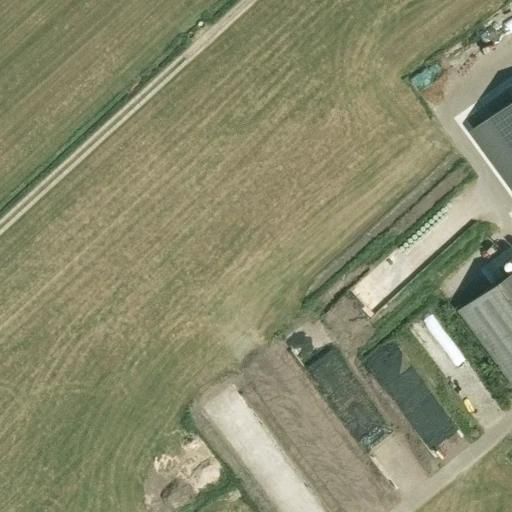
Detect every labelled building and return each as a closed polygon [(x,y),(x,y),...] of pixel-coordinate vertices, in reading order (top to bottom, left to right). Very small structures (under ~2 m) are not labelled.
[(511,98),(472,127),(511,182),(511,98)] [(461,247),(501,207),(478,184),(438,224),(461,247)] [(447,238),(432,240),(435,257),(450,255),(447,238)] [(511,268),(457,309),(511,384),(511,268)] [(417,361),(404,347),(377,372),(397,394),(416,377),(409,369),(417,361)] [(309,372),(369,435),(379,425),(371,416),(383,404),(363,383),(359,386),(328,353),(309,372)] [(293,403),(296,423),(313,420),(305,371),(269,377),(274,406),(293,403)] [(244,456),(256,449),(263,460),(282,448),(245,388),(214,407),(244,456)]
